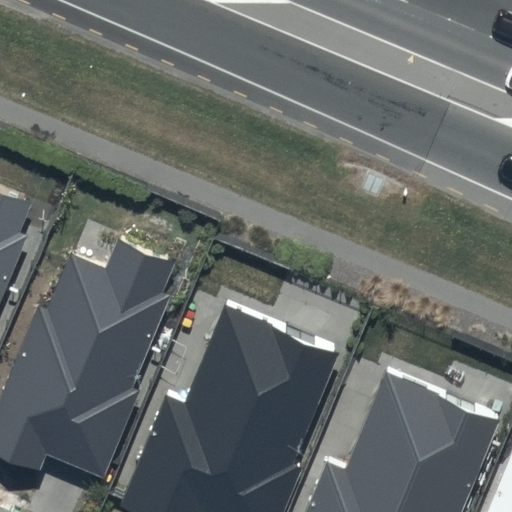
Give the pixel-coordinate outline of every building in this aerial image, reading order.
[(0,275),(25,214),(17,211),(29,182),(0,169),(0,275)] [(0,371),(0,431),(39,448),(45,433),(101,457),(138,371),(130,367),(168,275),(160,271),(172,243),(115,219),(103,248),(68,233),(44,290),(36,287),(0,371)] [(197,511),(204,498),(238,511),(272,511),(299,447),(291,444),(337,331),(222,285),(182,382),(162,374),(117,484),(186,511),(197,511)] [(294,511),(450,511),(497,399),(383,352),(343,449),(324,441),(294,511)] [(511,511),(511,424),(476,511),(471,511),(466,510),(465,511),(511,511)]
